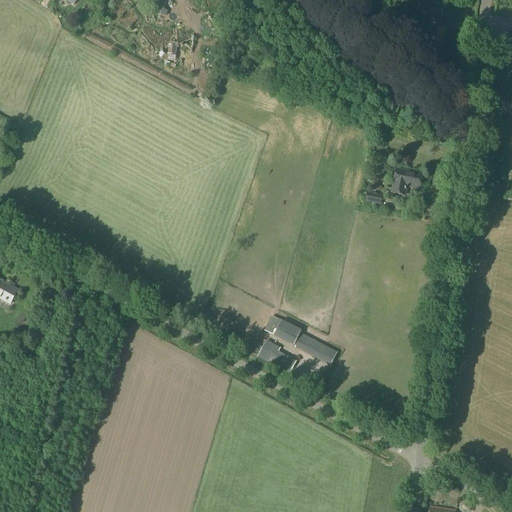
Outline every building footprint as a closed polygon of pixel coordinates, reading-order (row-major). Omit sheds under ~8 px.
[(441,19),(442,9),(430,7),(428,17),(441,19)] [(442,50),(445,30),(432,28),(429,48),(442,50)] [(419,189),(422,175),(396,170),(392,194),(404,196),(406,187),(419,189)] [(380,206),(381,196),(366,193),(364,203),(380,206)] [(0,300),(10,306),(18,291),(1,282),(0,283),(0,300)] [(274,319),(267,333),(273,336),(295,347),(294,349),(330,367),(337,354),(299,334),(301,331),(281,321),(280,322),(274,319)] [(288,375),(295,362),(277,353),(279,349),(265,342),(256,358),(288,375)]
